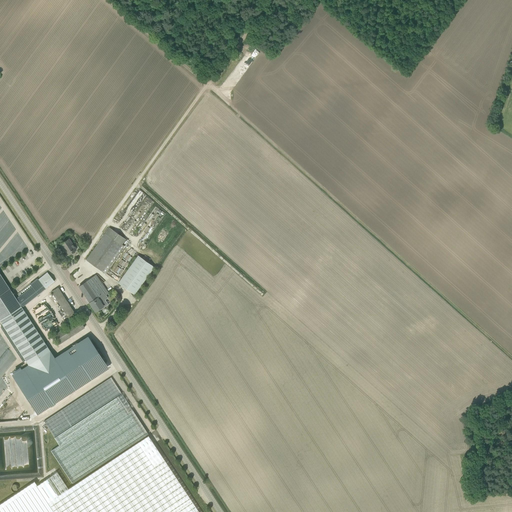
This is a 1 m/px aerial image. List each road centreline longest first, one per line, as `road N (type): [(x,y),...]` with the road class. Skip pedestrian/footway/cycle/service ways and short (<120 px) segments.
road 1 (track): [(211,84),(511,355)]
road 2 (tertiary): [(219,511),(0,182)]
road 3 (track): [(208,82),(77,264),(61,275)]
road 4 (track): [(208,82),(113,0)]
